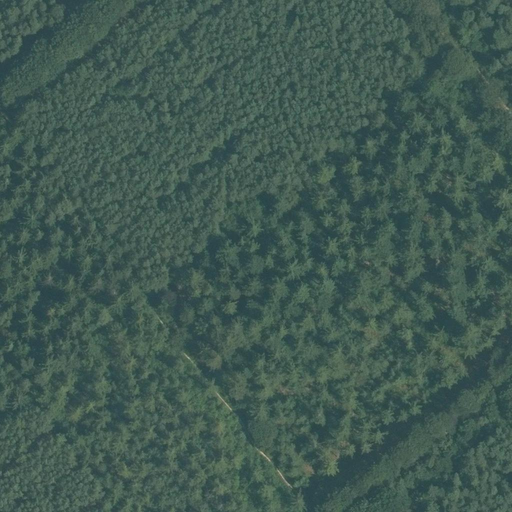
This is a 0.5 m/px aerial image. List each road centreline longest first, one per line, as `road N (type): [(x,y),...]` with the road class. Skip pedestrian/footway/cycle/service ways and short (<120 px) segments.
road 1 (track): [(0,109),(309,511)]
road 2 (track): [(346,511),(511,380)]
road 3 (track): [(0,102),(130,0)]
road 4 (track): [(418,0),(511,116)]
